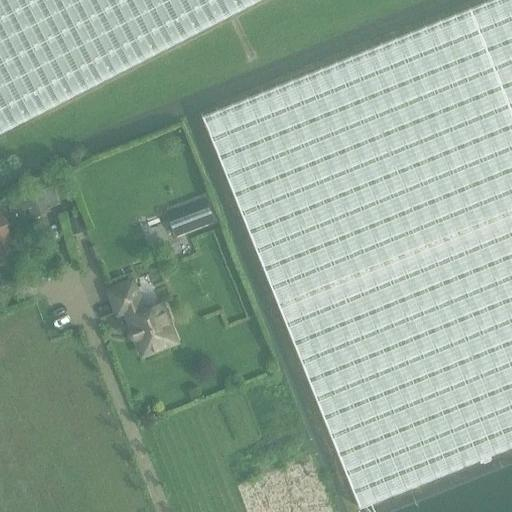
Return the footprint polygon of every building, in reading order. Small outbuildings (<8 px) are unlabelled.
[(0,0),(0,132),(256,0),(0,0)] [(511,0),(487,0),(202,116),(360,508),(511,446),(511,0)] [(53,186),(42,190),(41,188),(24,195),(25,197),(10,203),(15,214),(28,209),(32,218),(49,211),(48,208),(60,204),(53,186)] [(206,198),(168,213),(177,235),(215,221),(206,198)] [(0,244),(0,240),(10,237),(0,212),(0,256),(4,255),(0,244)] [(81,214),(68,218),(72,233),(85,229),(81,214)] [(143,354),(176,342),(169,323),(171,322),(167,310),(164,311),(161,304),(144,311),(133,281),(110,290),(119,313),(126,310),(133,327),(132,328),(131,328),(130,329),(130,330),(129,331),(129,332),(129,333),(130,334),(130,336),(131,336),(132,337),(134,338),(135,338),(136,337),(143,354)]
